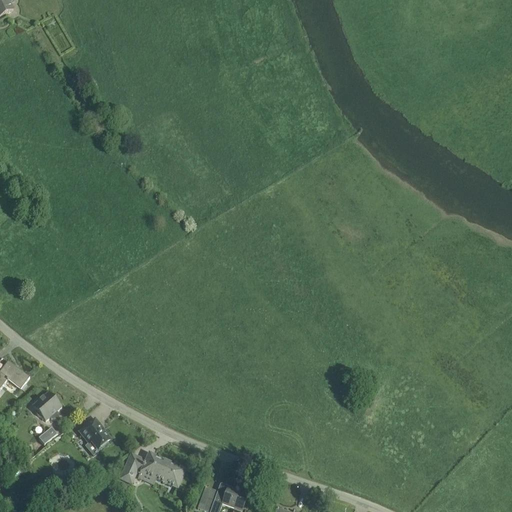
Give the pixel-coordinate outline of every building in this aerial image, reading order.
[(0,0),(0,18),(13,11),(10,5),(16,2),(14,0),(0,0)] [(21,391),(30,379),(8,363),(0,374),(0,393),(8,382),(21,391)] [(49,394),(32,408),(35,411),(36,415),(38,417),(40,419),(43,420),(46,423),(49,421),(58,421),(58,417),(57,417),(57,415),(56,414),(62,409),(49,394)] [(101,428),(95,421),(78,433),(88,446),(91,443),(97,451),(110,442),(103,433),(99,429),(101,428)] [(39,440),(44,447),(57,436),(51,430),(39,440)] [(157,479),(178,489),(185,473),(164,463),(163,466),(158,463),(158,462),(149,458),(147,462),(131,454),(119,480),(132,486),(138,473),(142,475),(139,480),(154,487),(157,479)] [(214,502),(210,511),(219,511),(222,506),(234,510),(233,511),(242,511),(248,495),(241,493),(239,496),(232,494),(233,490),(220,485),(214,502)] [(0,499),(7,511),(20,504),(12,491),(0,498),(0,499)] [(202,498),(197,510),(202,511),(210,511),(214,502),(202,498)]
